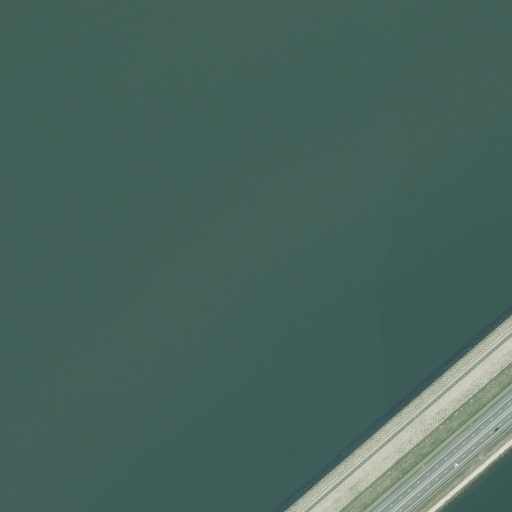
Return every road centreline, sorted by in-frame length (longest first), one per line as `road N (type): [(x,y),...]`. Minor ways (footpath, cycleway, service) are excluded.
road 1 (motorway): [(511,401),(384,511)]
road 2 (motorway): [(399,511),(511,414)]
